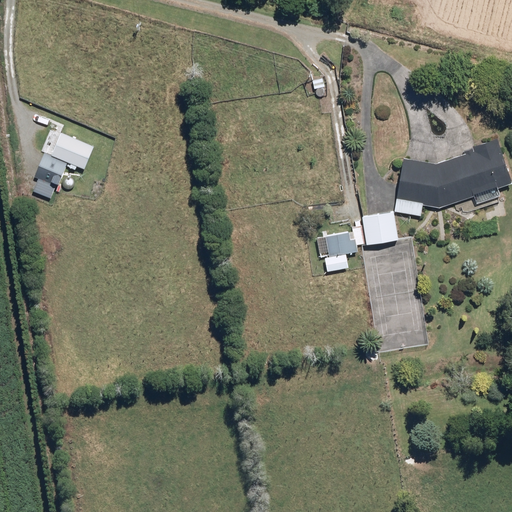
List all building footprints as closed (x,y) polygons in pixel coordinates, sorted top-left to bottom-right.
[(66,129),(56,152),(89,166),(99,143),(66,129)] [(440,160),(406,154),(400,196),(397,208),(425,213),(427,202),(443,205),(477,193),(480,200),(506,192),(504,184),(511,181),(511,153),(501,134),(473,144),(473,146),(465,149),(465,151),(440,160)] [(72,160),(48,150),(38,174),(62,184),(72,160)] [(398,208),(366,213),(372,241),(403,235),(398,208)] [(355,224),(356,228),(329,233),(333,253),(362,248),(361,242),(370,241),(367,222),(355,224)] [(351,251),(329,255),(331,268),(353,264),(351,251)] [(351,271),(318,276),(319,284),(352,279),(351,271)]
